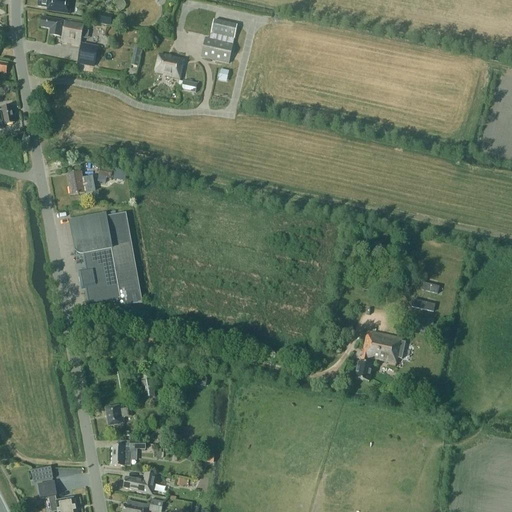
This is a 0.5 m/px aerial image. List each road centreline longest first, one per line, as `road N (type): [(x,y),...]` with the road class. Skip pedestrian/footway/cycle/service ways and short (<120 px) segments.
road 1 (tertiary): [(100,511),(41,175)]
road 2 (tertiary): [(41,175),(14,0)]
